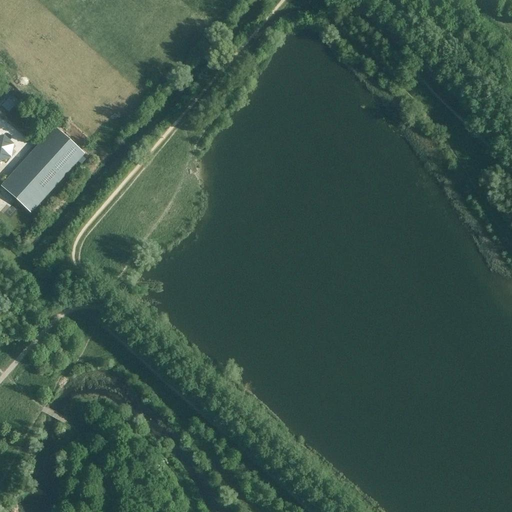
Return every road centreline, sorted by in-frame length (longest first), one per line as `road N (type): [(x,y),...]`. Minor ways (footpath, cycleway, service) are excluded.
road 1 (unknown): [(272,0),(73,235),(65,260),(76,292),(0,371)]
road 2 (unknown): [(69,304),(110,325),(315,511)]
road 3 (unknown): [(511,168),(329,0)]
